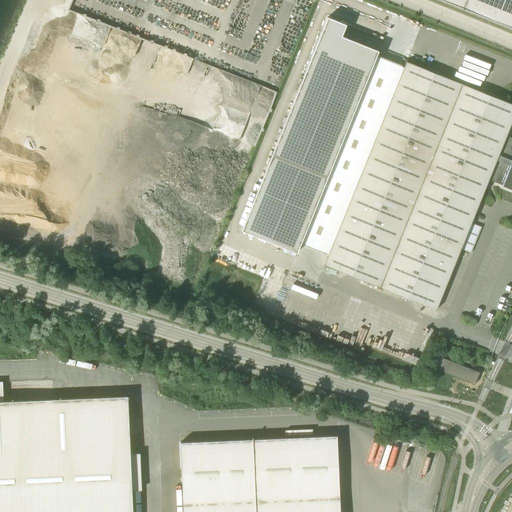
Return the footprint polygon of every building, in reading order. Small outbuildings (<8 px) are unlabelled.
[(511,0),(440,0),(511,28),(511,0)] [(327,17),(241,231),(296,253),(300,244),(376,57),(378,51),(341,37),(346,25),(327,17)] [(481,227),(471,223),(488,180),(502,186),(511,190),(511,138),(506,136),(511,120),(511,105),(406,63),(324,265),(436,310),(460,249),(471,253),(481,227)] [(432,368),(474,385),(479,373),(436,356),(432,368)] [(0,511),(131,511),(127,396),(3,402),(2,382),(0,381),(0,511)] [(180,442),(183,511),(339,511),(336,435),(180,442)]
